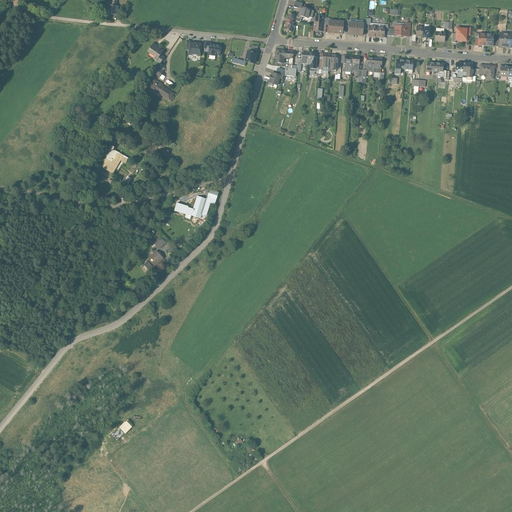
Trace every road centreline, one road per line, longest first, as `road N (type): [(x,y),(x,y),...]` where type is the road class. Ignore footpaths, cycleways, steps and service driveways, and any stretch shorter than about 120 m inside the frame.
road 1 (tertiary): [(0,427),(73,341),(128,315),(203,244),(226,194),(271,40)]
road 2 (track): [(511,285),(191,511)]
road 3 (residential): [(29,12),(271,40)]
road 4 (residential): [(271,40),(511,60)]
road 5 (track): [(376,168),(511,219)]
road 6 (track): [(246,121),(376,168)]
road 7 (track): [(511,454),(432,343)]
